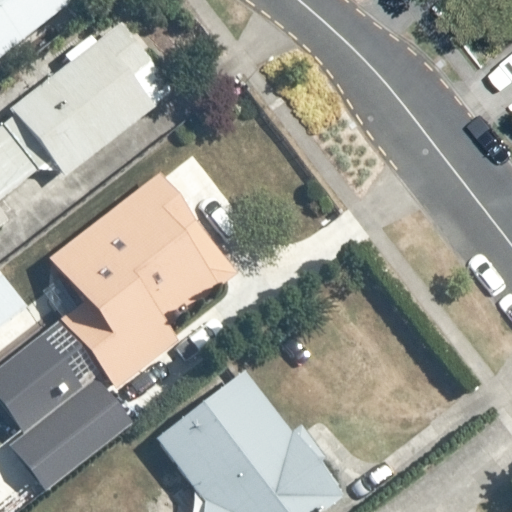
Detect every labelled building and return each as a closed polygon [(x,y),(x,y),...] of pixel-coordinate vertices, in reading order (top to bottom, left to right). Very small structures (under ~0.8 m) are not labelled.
[(0,0),(0,55),(65,3),(63,0),(0,0)] [(169,91),(114,23),(2,113),(57,182),(169,91)] [(0,200),(31,177),(0,137),(0,225),(2,224),(0,221),(0,200)] [(233,275),(155,174),(38,265),(93,336),(73,352),(106,394),(173,341),(164,329),(233,275)] [(0,326),(23,310),(0,279),(0,326)] [(148,441),(192,497),(191,511),(316,511),(333,499),(235,373),(148,441)] [(128,427),(101,389),(27,440),(47,468),(65,455),(72,466),(128,427)]
